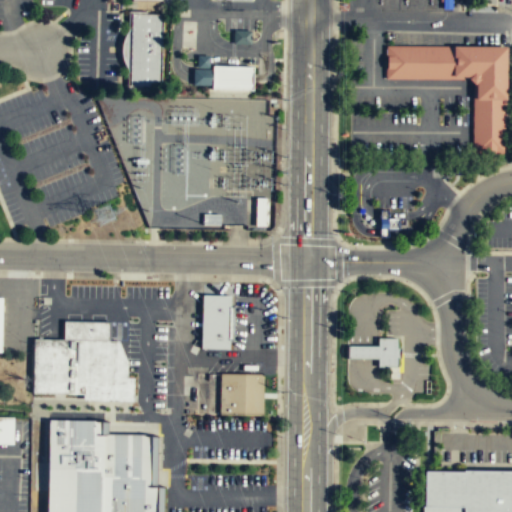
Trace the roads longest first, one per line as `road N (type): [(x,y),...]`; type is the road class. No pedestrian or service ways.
road 1 (tertiary): [(0,256),(309,261)]
road 2 (secondary): [(309,261),(309,0)]
road 3 (secondary): [(305,511),(309,261)]
road 4 (residential): [(309,19),(508,23)]
road 5 (residential): [(451,262),(456,366),(476,393),(502,406)]
road 6 (residential): [(309,261),(451,262)]
road 7 (residential): [(388,428),(405,412),(502,406)]
